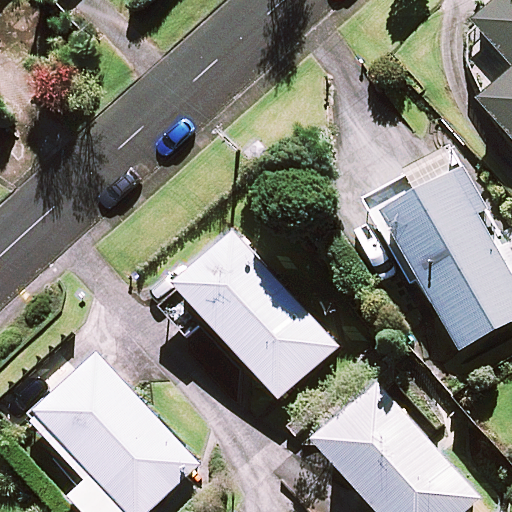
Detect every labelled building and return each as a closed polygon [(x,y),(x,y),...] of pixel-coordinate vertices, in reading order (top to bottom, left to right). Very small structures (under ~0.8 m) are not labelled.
[(511,0),(480,31),(511,66),(511,79),(482,106),(511,140),(511,0)] [(458,151),(411,178),(363,204),(410,292),(425,284),(464,357),(511,331),(511,273),(482,220),(494,214),(458,151)] [(340,351),(238,242),(182,294),(283,404),(340,351)] [(156,511),(202,470),(103,364),(36,427),(92,486),(74,503),(82,511),(156,511)] [(471,511),(483,501),(387,394),(323,452),(377,511),(471,511)]
